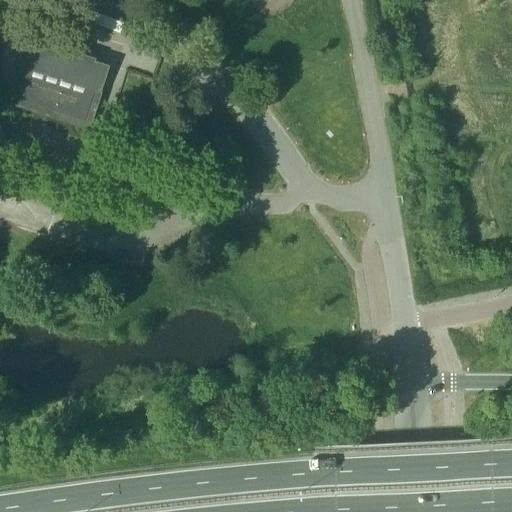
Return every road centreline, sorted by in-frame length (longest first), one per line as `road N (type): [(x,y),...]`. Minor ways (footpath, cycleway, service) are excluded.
road 1 (trunk): [(511,463),(172,485),(0,509)]
road 2 (unclassified): [(403,324),(350,0)]
road 3 (trunk): [(298,511),(511,500)]
road 4 (tertiary): [(417,511),(412,383)]
